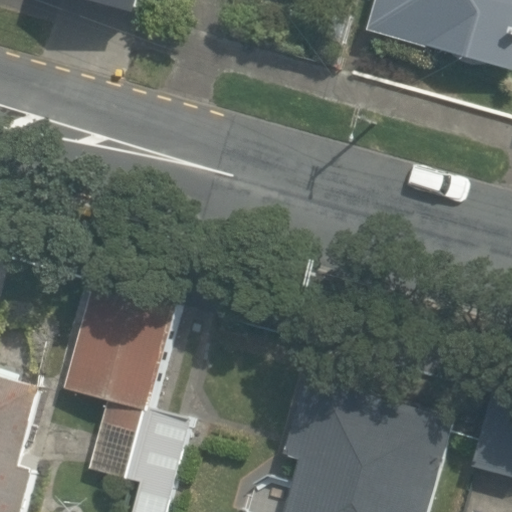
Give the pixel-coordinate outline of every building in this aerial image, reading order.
[(511,0),(385,0),(377,32),(511,68),(511,0)] [(139,511),(173,511),(198,420),(159,409),(186,304),(102,283),(74,389),(115,400),(98,466),(148,479),(139,511)] [(0,511),(30,511),(43,467),(29,463),(50,387),(0,372),(0,511)] [(435,511),(462,422),(330,384),(327,393),(310,388),(289,460),(307,465),(293,511),(435,511)] [(480,466),(511,474),(511,396),(501,394),(480,466)]
